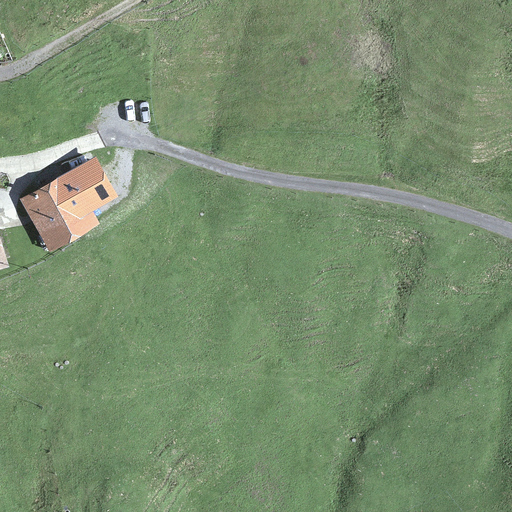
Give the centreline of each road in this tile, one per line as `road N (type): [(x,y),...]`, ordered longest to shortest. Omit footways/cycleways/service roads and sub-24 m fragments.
road 1 (track): [(0,167),(130,139),(253,176),(384,195),(511,233)]
road 2 (track): [(0,74),(139,0)]
